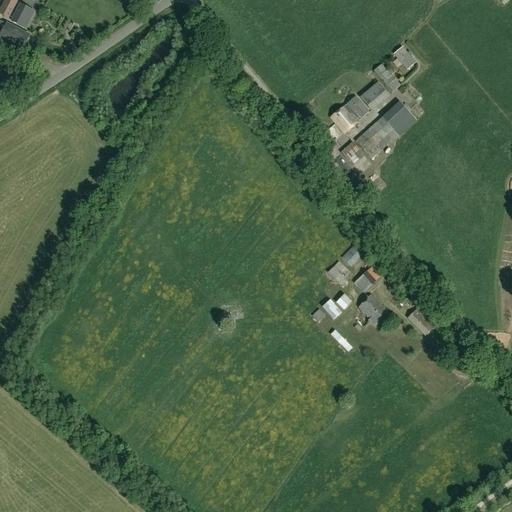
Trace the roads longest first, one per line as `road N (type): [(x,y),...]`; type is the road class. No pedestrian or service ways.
road 1 (unclassified): [(511,372),(469,332),(188,0)]
road 2 (unclassified): [(0,116),(169,0)]
